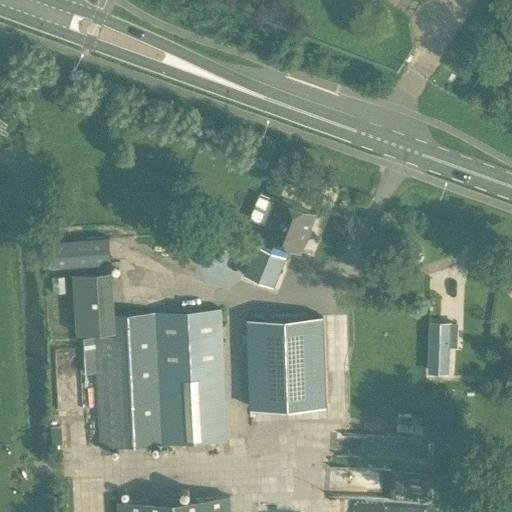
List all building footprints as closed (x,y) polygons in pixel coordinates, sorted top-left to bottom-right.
[(286,257),(290,246),(301,250),(315,213),(275,198),(261,233),(256,245),(253,244),(240,278),(274,291),(287,257),(286,257)] [(50,267),(111,263),(109,238),(49,242),(50,267)] [(76,333),(116,330),(114,293),(112,269),(72,272),(76,333)] [(101,447),(123,446),(227,440),(220,308),(116,313),(117,334),(83,336),(85,375),(98,374),(101,447)] [(324,314),(247,317),(251,406),(327,403),(324,314)] [(511,386),(511,385),(511,352),(508,350),(496,380),(511,386)] [(121,511),(230,511),(229,496),(121,502),(121,511)]
